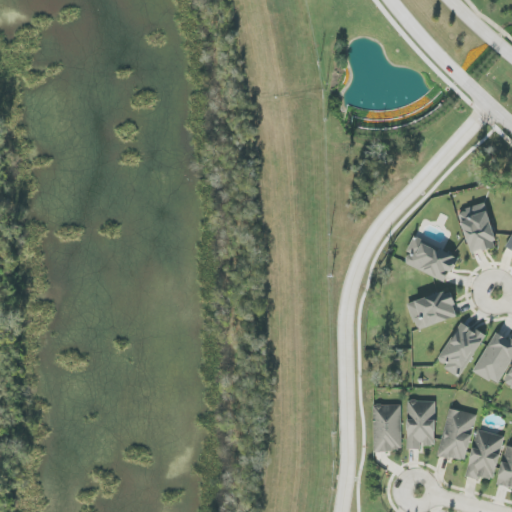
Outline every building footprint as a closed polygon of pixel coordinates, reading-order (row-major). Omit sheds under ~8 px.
[(496,247),(486,205),(460,211),(470,253),(496,247)] [(458,257),(415,238),(404,263),(447,283),(458,257)] [(459,317),(450,290),(408,304),(417,331),(459,317)] [(461,378),(485,336),(461,322),(439,360),(446,365),(444,369),(461,378)] [(511,358),(511,340),(495,332),(475,373),(499,385),(511,358)] [(436,402),(408,401),(407,449),(422,450),(422,446),(435,446),(436,402)] [(402,405),(374,405),(374,452),(402,451),(402,405)] [(439,456),(466,462),(477,415),(449,409),(439,456)] [(505,437),(478,430),(467,475),(494,482),(505,437)] [(511,447),(508,446),(497,483),(511,487),(511,447)]
